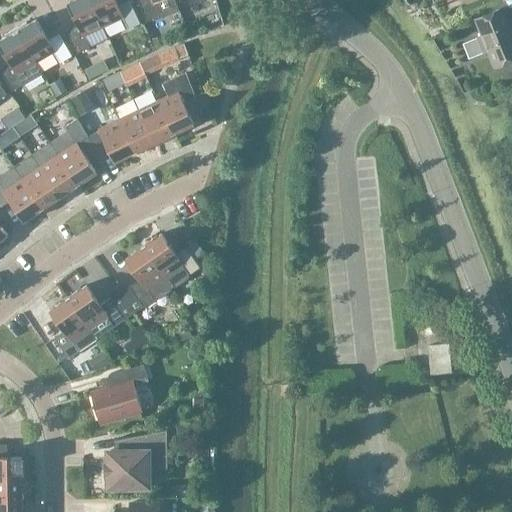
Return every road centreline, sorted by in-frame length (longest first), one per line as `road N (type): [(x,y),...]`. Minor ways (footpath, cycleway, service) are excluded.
road 1 (residential): [(511,372),(403,96),(363,43),(311,0)]
road 2 (residential): [(0,314),(117,225),(192,187)]
road 3 (residential): [(0,368),(26,382),(49,444),(51,511)]
